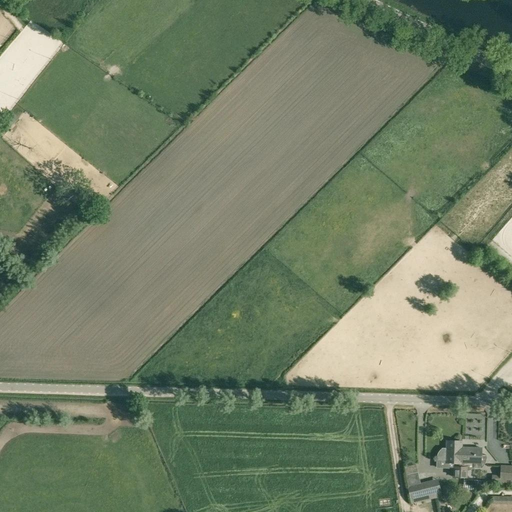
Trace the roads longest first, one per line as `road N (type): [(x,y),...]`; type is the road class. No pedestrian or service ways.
road 1 (unclassified): [(511,405),(0,388)]
road 2 (secondary): [(511,73),(362,0)]
